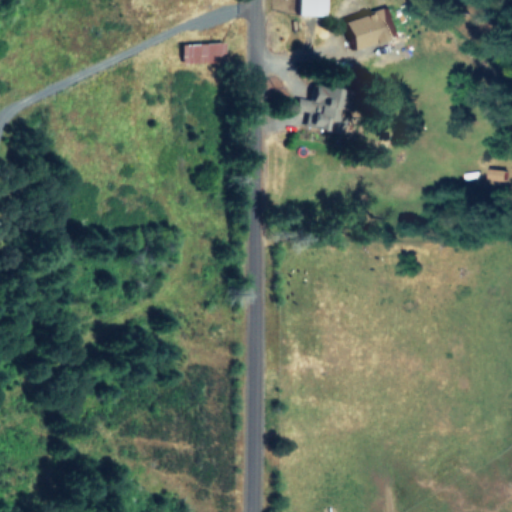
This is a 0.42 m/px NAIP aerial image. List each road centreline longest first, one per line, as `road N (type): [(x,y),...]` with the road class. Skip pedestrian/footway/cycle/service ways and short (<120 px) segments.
road 1 (track): [(256,0),(242,10),(183,10),(151,32),(138,144),(188,251),(181,279),(0,406)]
road 2 (residential): [(255,511),(258,0)]
